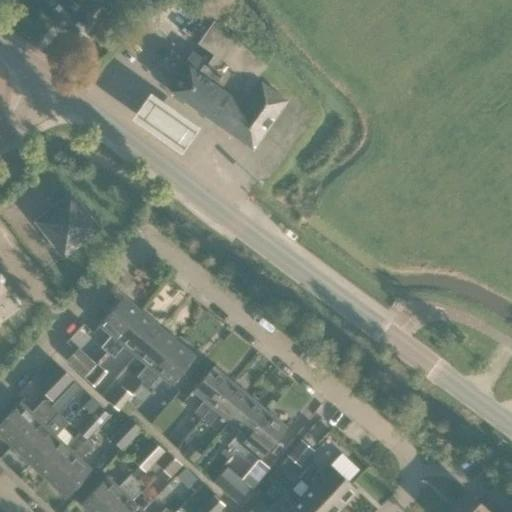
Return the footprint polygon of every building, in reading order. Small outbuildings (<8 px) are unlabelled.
[(48,0),(41,10),(78,40),(95,19),(91,17),(104,1),(102,0),(48,0)] [(267,66),(265,65),(214,21),(198,43),(215,55),(210,62),(193,51),(185,63),(189,66),(171,91),(253,149),(287,100),(261,82),(261,83),(256,79),(267,66)] [(201,121),(150,86),(130,114),(181,150),(201,121)] [(96,228),(71,197),(39,222),(64,254),(96,228)] [(0,321),(20,306),(2,284),(4,282),(5,278),(4,277),(0,272),(0,271),(0,321)] [(101,347),(107,352),(142,312),(123,297),(100,325),(111,335),(101,347)] [(159,327),(142,312),(107,352),(114,358),(124,345),(136,355),(159,327)] [(177,342),(159,327),(136,355),(147,365),(137,377),(143,382),(177,342)] [(177,342),(143,382),(149,387),(160,375),(171,385),(195,357),(177,342)] [(96,364),(78,348),(67,360),(84,376),(96,364)] [(36,386),(55,403),(76,381),(57,364),(36,386)] [(194,413),(201,419),(232,382),(213,367),(193,391),(204,400),(194,413)] [(85,379),(94,386),(99,380),(90,372),(85,379)] [(250,397),(232,382),(201,419),(209,425),(219,413),(230,422),(250,397)] [(61,410),(80,389),(74,383),(60,398),(55,403),(52,407),(56,411),(58,412),(61,410)] [(118,411),(132,395),(122,386),(108,402),(118,411)] [(230,443),(238,449),(268,412),(250,397),(230,422),(241,431),(230,443)] [(124,414),(135,401),(131,398),(119,410),(124,414)] [(0,423),(0,435),(12,447),(51,406),(44,399),(32,412),(21,402),(0,423)] [(86,439),(109,415),(92,399),(84,406),(94,415),(78,431),(79,433),(86,439)] [(56,411),(51,406),(12,447),(30,464),(56,436),(45,426),(58,412),(56,411)] [(268,412),(238,449),(245,455),(249,451),(260,460),(287,428),(268,412)] [(110,439),(122,450),(142,429),(131,418),(110,439)] [(63,428),(56,436),(30,464),(47,480),(86,439),(79,433),(74,438),(63,428)] [(86,439),(47,480),(65,497),(92,470),(81,459),(93,446),(86,439)] [(133,460),(146,473),(159,460),(166,452),(153,439),(133,460)] [(289,457),(298,464),(301,467),(314,451),(301,441),(289,457)] [(194,463),(200,455),(190,446),(183,454),(194,463)] [(159,460),(174,474),(182,465),(167,451),(166,452),(159,460)] [(290,475),(297,465),(287,457),(279,466),(290,475)] [(312,463),(305,470),(343,506),(358,490),(331,464),(322,473),(312,463)] [(252,487),(228,467),(214,483),(238,504),(252,487)] [(197,479),(186,468),(177,477),(189,488),(197,479)] [(317,511),(337,511),(343,506),(305,470),(298,478),(309,488),(301,496),(317,511)] [(81,504),(89,511),(107,511),(138,480),(131,474),(119,487),(108,476),(81,504)] [(145,487),(138,480),(107,511),(141,511),(143,510),(132,500),(145,487)] [(274,499),(280,492),(271,485),(265,492),(274,499)] [(484,507),(466,491),(446,511),(509,511),(493,497),(484,507)] [(282,494),(275,502),(286,511),(317,511),(301,496),(293,505),(282,494)] [(198,511),(220,511),(225,506),(214,495),(198,511)] [(262,511),(267,507),(255,496),(244,508),(248,511),(262,511)] [(286,511),(275,502),(268,509),(271,511),(286,511)]
